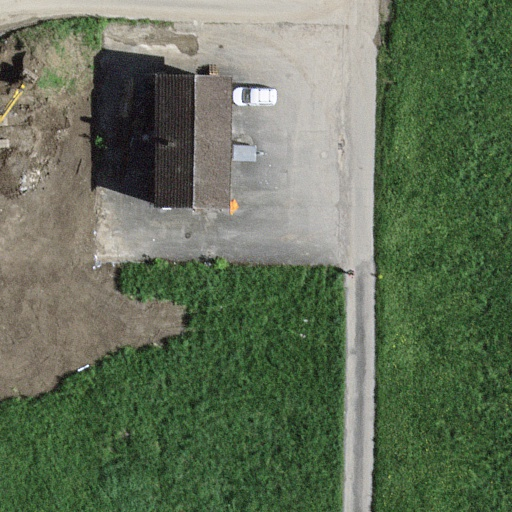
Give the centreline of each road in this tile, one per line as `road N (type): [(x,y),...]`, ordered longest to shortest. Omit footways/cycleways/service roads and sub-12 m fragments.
road 1 (track): [(359,236),(355,511)]
road 2 (residential): [(359,236),(351,0)]
